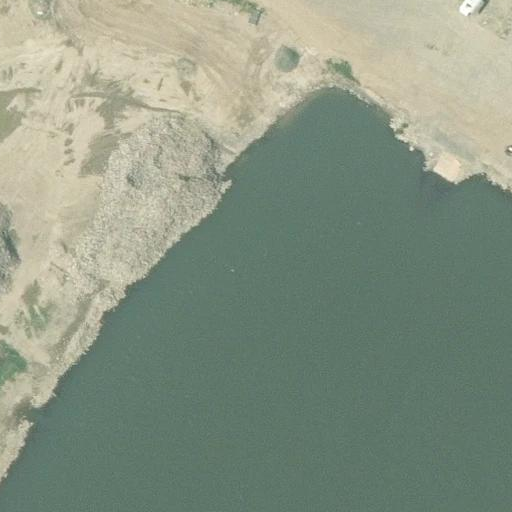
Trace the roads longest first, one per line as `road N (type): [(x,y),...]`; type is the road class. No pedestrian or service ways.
road 1 (track): [(0,321),(158,156),(252,0)]
road 2 (unclassified): [(502,0),(437,101),(271,0)]
